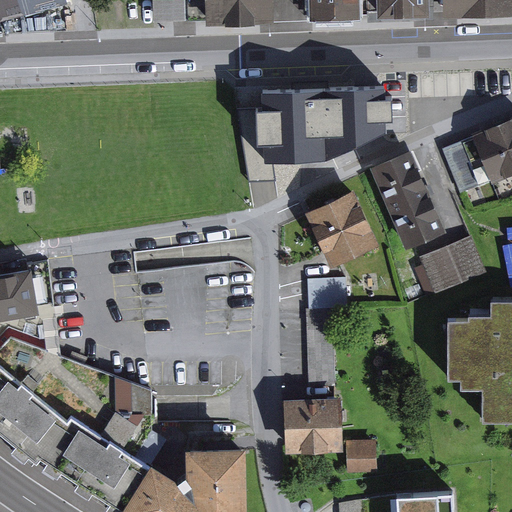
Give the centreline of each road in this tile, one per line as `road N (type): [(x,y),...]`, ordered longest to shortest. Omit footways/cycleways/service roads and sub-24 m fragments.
road 1 (residential): [(0,58),(511,38)]
road 2 (residential): [(263,218),(270,279),(266,405),(280,511)]
road 3 (residential): [(511,101),(263,218)]
road 4 (residential): [(263,218),(0,260)]
